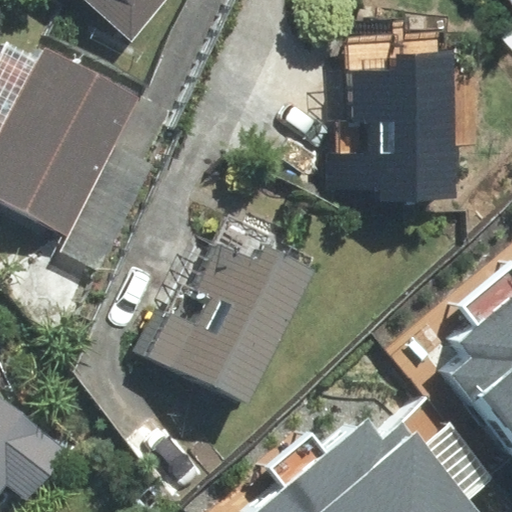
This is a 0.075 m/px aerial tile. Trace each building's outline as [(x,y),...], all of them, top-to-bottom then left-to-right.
[(154,0),(97,0),(128,28),(154,0)] [(478,27),(321,15),(316,84),(345,86),(341,141),(322,140),(319,182),(466,192),(478,27)] [(0,190),(67,226),(49,257),(93,278),(162,139),(118,116),(137,81),(34,32),(13,72),(0,64),(0,190)] [(308,254),(223,209),(191,268),(204,275),(184,312),(169,304),(150,342),(237,388),(308,254)] [(511,267),(424,341),(511,445),(511,267)] [(72,426),(0,379),(0,490),(21,504),(72,426)] [(125,434),(155,464),(128,491),(147,511),(168,511),(185,496),(213,468),(153,407),(125,434)] [(476,511),(402,416),(379,433),(363,411),(242,503),(248,511),(476,511)]
